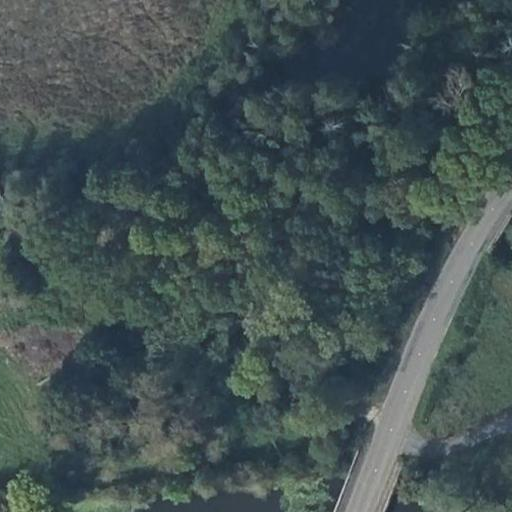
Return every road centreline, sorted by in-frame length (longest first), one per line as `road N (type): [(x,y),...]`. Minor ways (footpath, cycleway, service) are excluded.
road 1 (track): [(400,411),(242,458),(0,485)]
road 2 (tertiary): [(511,171),(448,273),(363,511)]
